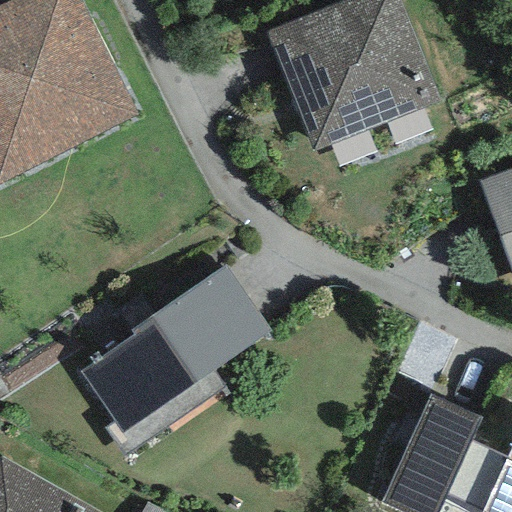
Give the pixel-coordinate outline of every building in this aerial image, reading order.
[(77,0),(12,0),(0,6),(0,184),(136,116),(77,0)] [(399,0),(350,0),(267,33),(312,151),(438,99),(399,0)] [(511,169),(478,182),(511,270),(511,169)] [(213,372),(269,332),(224,266),(80,373),(113,422),(104,429),(124,457),(133,450),(224,386),(213,372)] [(464,511),(511,511),(511,445),(506,458),(470,440),(480,418),(430,395),(381,504),(399,511),(438,511),(443,501),(464,511)] [(98,511),(0,456),(0,511),(98,511)]
